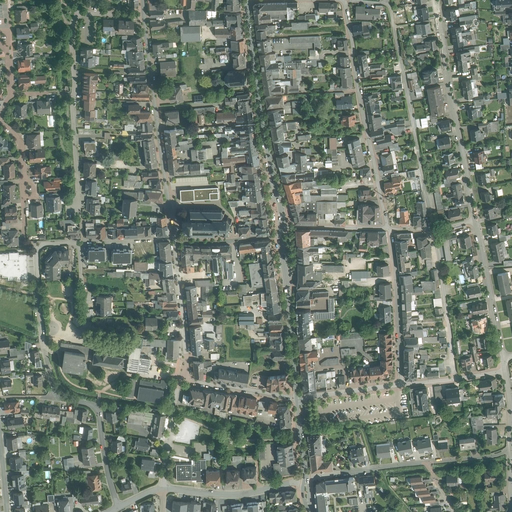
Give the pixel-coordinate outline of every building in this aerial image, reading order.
[(148,0),(149,9),(159,9),(158,0),(148,0)] [(204,0),(186,0),(186,9),(194,10),(195,0),(202,0),(204,0)] [(265,3),(255,4),(254,5),(255,14),(266,14),(265,3)] [(287,3),(265,3),(266,14),(270,13),(271,13),(288,13),(287,3)] [(294,3),(287,3),(288,13),(271,13),(271,18),(274,18),(293,18),(293,9),(294,9),(294,3)] [(328,3),(319,3),(319,11),(326,12),(328,12),(328,11),(328,3)] [(337,3),(328,3),(328,11),(337,11),(337,3)] [(372,9),(362,9),(362,7),(356,6),(356,18),(372,19),(372,9)] [(422,8),(418,9),(419,19),(428,17),(427,8),(422,8)] [(17,10),(16,10),(16,20),(25,20),(25,9),(23,10),(17,10)] [(380,9),(376,9),(372,9),(372,19),(376,19),(376,17),(380,17),(380,9)] [(455,9),(446,10),(447,19),(456,18),(456,14),(455,9)] [(207,10),(189,10),(189,26),(200,25),(207,25),(207,21),(207,10)] [(222,19),(213,20),(207,21),(207,25),(210,25),(215,25),(230,24),(242,24),(241,13),(225,13),(225,17),(225,19),(223,19),(222,19)] [(266,14),(255,14),(256,22),(272,21),(271,18),(271,13),(270,13),(266,14)] [(472,19),(476,18),(476,15),(460,16),(461,25),(472,23),(472,19)] [(113,20),(104,20),(103,30),(110,30),(112,30),(112,26),(113,20)] [(125,21),(119,20),(118,32),(127,32),(132,32),(133,21),(128,21),(125,21)] [(164,20),(150,21),(151,29),(165,28),(164,20)] [(423,24),(421,24),(422,33),(427,32),(431,32),(429,23),(423,24)] [(215,25),(215,29),(216,37),(231,37),(230,24),(215,25)] [(242,24),(230,24),(231,37),(243,37),(242,24)] [(362,24),(353,26),(354,35),(364,33),(363,31),(362,26),(362,24)] [(183,26),(180,26),(181,41),(201,40),(200,25),(189,26),(183,26)] [(460,27),(452,28),(453,37),(462,36),(460,27)] [(28,28),(17,28),(17,38),(27,37),(26,34),(29,34),(28,28)] [(266,30),(256,30),(257,39),(266,39),(266,34),(266,30)] [(462,36),(463,44),(467,44),(466,40),(477,38),(476,33),(462,36)] [(320,36),(290,38),(290,43),(314,42),(315,50),(316,50),(320,50),(320,36)] [(462,36),(453,37),(454,46),(463,44),(462,36)] [(141,37),(131,38),(131,40),(132,50),(142,51),(141,37)] [(266,39),(257,39),(259,51),(272,50),(270,38),(266,39)] [(418,38),(411,39),(413,47),(417,46),(417,43),(422,42),(422,41),(421,38),(418,38)] [(428,39),(422,41),(422,42),(422,45),(417,46),(418,50),(429,49),(428,40),(428,39)] [(428,40),(429,49),(429,50),(437,48),(436,39),(428,40)] [(243,40),(231,40),(233,52),(245,50),(243,40)] [(346,40),(341,40),(342,42),(338,42),(339,50),(347,49),(346,40)] [(161,43),(153,44),(154,55),(162,54),(162,49),(161,43)] [(18,44),(17,44),(18,51),(22,51),(22,53),(24,54),(26,54),(27,53),(26,52),(32,51),(32,46),(26,46),(26,44),(18,44)] [(92,48),(81,47),(80,56),(86,56),(92,56),(92,52),(92,48)] [(132,50),(129,50),(129,55),(130,55),(130,58),(143,58),(142,51),(132,50)] [(245,50),(233,52),(234,68),(246,67),(245,50)] [(465,52),(457,53),(458,63),(467,61),(466,59),(465,52)] [(270,53),(260,54),(261,64),(271,63),(270,59),(270,53)] [(361,55),(358,55),(359,63),(368,63),(366,54),(361,55)] [(92,56),(86,56),(86,61),(81,61),(81,65),(94,66),(95,56),(92,56)] [(349,57),(341,57),(341,62),(341,67),(349,66),(349,57)] [(130,58),(129,58),(130,65),(139,65),(140,68),(144,68),(143,58),(130,58)] [(25,61),(18,61),(19,71),(23,71),(26,71),(30,70),(30,69),(29,62),(29,60),(25,61)] [(284,61),(284,65),(285,69),(287,69),(299,69),(301,69),(302,68),(302,62),(302,60),(284,61)] [(166,62),(160,62),(160,63),(161,69),(162,69),(163,76),(173,75),(173,68),(175,68),(175,61),(166,62)] [(467,61),(458,63),(459,71),(468,70),(468,68),(467,63),(467,61)] [(271,63),(261,64),(262,70),(279,69),(278,66),(278,62),(271,63)] [(368,63),(359,63),(361,75),(369,74),(369,70),(368,66),(368,63)] [(341,67),(341,73),(341,75),(341,76),(342,76),(351,76),(350,66),(349,66),(341,67)] [(471,68),(473,78),(480,77),(478,66),(471,68)] [(279,69),(262,70),(263,79),(272,78),(272,73),(279,73),(279,69)] [(299,69),(287,69),(287,73),(290,73),(291,77),(296,77),(301,77),(301,73),(301,72),(299,72),(299,69)] [(432,70),(424,71),(425,82),(438,80),(438,76),(438,73),(437,73),(437,69),(432,70)] [(233,71),(229,72),(229,71),(228,72),(225,76),(226,81),(225,81),(226,82),(229,85),(230,85),(234,85),(235,85),(237,84),(238,84),(240,84),(241,84),(245,84),(246,84),(246,83),(246,79),(248,79),(247,74),(245,75),(245,71),(245,70),(244,70),(240,71),(239,71),(237,71),(236,71),(233,71)] [(382,71),(377,72),(377,74),(370,75),(371,79),(383,77),(383,75),(386,74),(386,70),(382,70),(382,71)] [(407,74),(408,80),(413,79),(415,88),(419,88),(416,72),(407,74)] [(98,74),(84,73),(83,81),(95,82),(97,82),(98,74)] [(351,76),(342,76),(343,87),(347,86),(352,86),(352,76),(351,76)] [(22,78),(19,78),(20,89),(27,88),(27,84),(30,84),(30,83),(29,77),(22,78)] [(272,78),(263,79),(264,87),(275,86),(275,80),(272,80),(272,78)] [(471,80),(462,81),(463,90),(472,88),(471,80)] [(83,81),(83,82),(83,84),(83,87),(83,91),(94,92),(95,92),(95,91),(94,91),(95,82),(83,81)] [(147,84),(137,85),(137,91),(138,93),(148,93),(147,84)] [(180,86),(168,88),(169,93),(168,93),(169,100),(174,99),(175,101),(178,101),(183,100),(182,95),(181,95),(181,89),(183,88),(183,84),(180,85),(180,86)] [(275,86),(264,87),(265,94),(277,93),(285,92),(285,86),(285,85),(275,86)] [(435,87),(427,88),(429,98),(442,96),(442,95),(440,86),(435,87)] [(472,88),(463,90),(465,98),(473,97),(472,88)] [(94,92),(83,91),(82,99),(83,99),(85,99),(94,100),(94,92)] [(511,103),(511,91),(498,92),(499,98),(507,98),(508,104),(511,103)] [(373,94),(364,96),(366,104),(374,103),(374,100),(373,94)] [(282,95),(266,97),(268,108),(284,105),(282,95)] [(348,97),(341,97),(342,101),(338,101),(338,108),(346,107),(347,107),(352,107),(351,98),(351,96),(348,97)] [(442,96),(429,98),(430,106),(443,104),(442,96)] [(49,108),(49,111),(51,111),(51,108),(55,108),(55,98),(51,98),(47,98),(47,101),(48,101),(48,104),(49,104),(50,108),(49,108)] [(94,100),(85,99),(84,103),(84,109),(86,109),(93,109),(94,100)] [(250,99),(238,100),(239,103),(239,105),(240,105),(241,108),(239,108),(240,111),(244,111),(252,110),(250,99)] [(47,101),(44,101),(44,102),(38,102),(38,107),(37,107),(37,110),(38,113),(49,113),(49,111),(49,108),(50,108),(49,104),(48,104),(48,101),(47,101)] [(374,103),(366,104),(367,111),(372,110),(375,110),(376,110),(375,105),(375,104),(374,103)] [(26,104),(20,105),(20,104),(17,104),(17,105),(16,105),(16,111),(15,113),(15,114),(16,115),(20,115),(20,116),(26,116),(25,110),(26,109),(26,108),(26,104)] [(443,104),(430,106),(432,106),(433,115),(436,115),(445,113),(443,104)] [(476,108),(468,109),(469,118),(478,117),(477,114),(480,114),(480,109),(477,109),(476,108)] [(93,109),(86,109),(85,115),(89,115),(89,119),(94,119),(95,109),(93,109)] [(178,110),(164,111),(165,122),(179,121),(178,110)] [(252,110),(244,111),(244,116),(245,122),(253,121),(252,110)] [(139,112),(136,112),(136,121),(141,121),(151,121),(150,112),(139,112)] [(236,112),(217,113),(217,120),(220,122),(222,122),(224,119),(234,118),(234,119),(236,119),(236,116),(236,112)] [(281,115),(269,117),(271,125),(282,123),(281,115)] [(355,115),(343,116),(344,120),(342,120),(342,125),(354,124),(354,121),(355,121),(355,115)] [(381,121),(375,122),(374,119),(368,119),(370,130),(377,129),(377,127),(378,127),(382,126),(381,126),(381,121)] [(449,120),(441,121),(441,124),(438,124),(439,130),(442,130),(442,131),(447,130),(447,129),(451,128),(449,120)] [(151,121),(141,121),(142,130),(143,130),(152,130),(151,121)] [(282,123),(271,125),(272,133),(284,133),(283,127),(282,123)] [(378,129),(371,131),(372,139),(377,138),(384,136),(384,135),(383,129),(382,128),(378,129)] [(480,129),(471,130),(472,140),(481,139),(484,138),(483,133),(480,133),(480,129)] [(175,130),(164,131),(165,138),(176,137),(175,132),(175,130)] [(385,136),(384,135),(384,136),(377,138),(377,141),(379,140),(380,147),(393,144),(391,135),(385,136)] [(449,137),(439,139),(441,148),(451,146),(449,136),(449,137)] [(176,137),(165,138),(166,146),(177,145),(176,137)] [(359,138),(348,141),(349,148),(361,145),(359,138)] [(153,139),(142,140),(143,145),(144,156),(156,155),(153,139)] [(95,141),(84,142),(84,149),(85,148),(86,154),(88,154),(91,154),(91,151),(95,151),(96,151),(95,141)] [(282,142),(274,143),(276,152),(284,152),(283,146),(282,142)] [(177,145),(166,146),(167,156),(176,155),(175,148),(179,148),(180,150),(191,149),(197,148),(196,143),(188,144),(188,143),(179,145),(177,145)] [(241,145),(238,146),(231,146),(232,150),(232,153),(250,152),(250,154),(258,153),(257,144),(241,145)] [(361,145),(349,148),(353,166),(365,163),(361,145)] [(206,148),(197,149),(198,159),(207,158),(206,148)] [(483,151),(474,152),(475,162),(484,161),(483,156),(483,151)] [(35,152),(30,153),(30,162),(40,161),(40,157),(40,152),(38,152),(35,152)] [(300,154),(296,152),(296,163),(306,162),(307,154),(305,154),(303,154),(301,154),(300,154)] [(250,154),(247,154),(247,157),(248,162),(253,161),(253,164),(259,163),(260,163),(258,153),(250,154)] [(391,153),(381,155),(383,166),(384,166),(393,164),(391,153)] [(453,153),(444,154),(441,155),(441,158),(444,158),(445,164),(450,163),(454,163),(454,159),(455,159),(454,155),(453,156),(453,153)] [(156,155),(144,156),(145,167),(157,165),(156,155)] [(288,155),(277,156),(279,166),(290,165),(290,164),(289,159),(288,155)] [(176,158),(168,159),(168,167),(184,166),(184,164),(183,161),(177,162),(176,158)] [(95,163),(85,162),(84,174),(94,175),(95,163)] [(306,162),(296,163),(297,170),(307,169),(307,164),(306,162)] [(201,163),(189,164),(190,171),(190,173),(196,173),(201,172),(201,163)] [(253,164),(244,165),(239,167),(240,168),(240,170),(243,170),(243,172),(261,170),(260,163),(259,163),(253,164)] [(290,165),(279,166),(281,175),(295,173),(296,173),(311,172),(310,166),(310,164),(307,164),(307,169),(297,170),(296,163),(292,163),(290,164),(290,165)] [(8,164),(4,164),(5,177),(14,176),(13,164),(8,164)] [(184,166),(168,167),(169,173),(184,172),(190,171),(189,164),(184,164),(184,166)] [(393,164),(384,166),(383,166),(384,173),(393,171),(394,169),(393,164)] [(43,167),(38,167),(38,168),(36,168),(36,169),(35,170),(36,176),(47,176),(47,173),(50,172),(50,167),(47,167),(43,167)] [(407,174),(409,173),(410,179),(417,177),(416,173),(419,173),(418,169),(412,170),(412,167),(407,168),(408,171),(407,171),(407,174)] [(370,168),(363,169),(363,174),(362,174),(362,176),(371,176),(370,168)] [(457,168),(446,171),(447,178),(448,179),(456,177),(459,177),(457,168)] [(261,170),(243,172),(243,178),(256,177),(256,180),(262,179),(261,170)] [(158,172),(142,173),(142,181),(143,181),(147,181),(147,178),(159,178),(158,172)] [(485,174),(477,175),(479,184),(487,182),(485,174)] [(392,180),(391,182),(384,183),(386,195),(388,194),(394,193),(393,190),(402,188),(400,182),(402,181),(401,176),(399,177),(392,178),(392,180)] [(159,179),(149,179),(149,184),(151,184),(152,188),(161,188),(159,179)] [(256,180),(249,180),(250,186),(245,187),(246,189),(263,189),(262,179),(256,180)] [(54,181),(44,182),(45,185),(46,186),(47,188),(50,191),(59,190),(59,183),(58,181),(54,181)] [(96,193),(96,181),(92,181),(87,181),(87,184),(86,184),(85,188),(86,188),(86,192),(87,192),(96,193)] [(230,182),(229,182),(224,183),(225,191),(228,191),(228,187),(235,186),(235,181),(230,182)] [(301,181),(284,183),(287,192),(294,191),(302,190),(301,182),(301,181)] [(309,183),(309,181),(301,182),(302,190),(335,187),(335,184),(313,185),(313,182),(309,183)] [(460,184),(452,185),(454,193),(462,191),(460,184)] [(205,200),(219,199),(218,187),(180,190),(180,201),(195,200),(195,197),(205,197),(205,200)] [(263,189),(246,189),(246,193),(250,192),(250,197),(246,197),(246,196),(243,196),(243,201),(246,200),(265,199),(263,189)] [(370,189),(361,190),(361,198),(362,198),(367,197),(371,197),(370,189)] [(161,192),(145,190),(145,195),(143,195),(142,199),(144,199),(150,199),(154,199),(154,201),(163,202),(161,192)] [(303,192),(295,193),(294,191),(287,192),(289,201),(304,201),(303,192)] [(337,191),(321,191),(321,196),(321,201),(337,201),(337,195),(337,194),(337,191)] [(489,191),(481,193),(482,201),(490,200),(489,191)] [(14,192),(4,192),(4,195),(6,196),(6,198),(6,201),(10,201),(10,199),(15,199),(15,196),(14,195),(14,194),(14,192)] [(440,192),(434,193),(437,207),(443,206),(440,192)] [(462,194),(454,196),(455,198),(455,200),(456,204),(464,202),(463,194),(462,194)] [(54,196),(47,197),(48,210),(61,210),(60,198),(60,196),(54,196)] [(92,199),(87,198),(87,209),(90,210),(90,213),(99,214),(99,203),(98,203),(98,199),(100,200),(100,199),(92,199)] [(136,198),(123,198),(123,204),(121,204),(121,209),(122,209),(122,213),(135,214),(136,206),(136,198)] [(265,199),(246,200),(247,207),(257,206),(258,209),(266,209),(265,199)] [(304,201),(289,201),(293,214),(302,213),(301,210),(305,210),(305,201),(304,201)] [(317,213),(317,201),(309,201),(305,201),(305,210),(301,210),(302,213),(317,213)] [(321,201),(317,201),(317,213),(319,213),(325,213),(334,212),(334,209),(336,209),(337,209),(337,201),(321,201)] [(422,202),(416,202),(417,211),(426,210),(425,201),(422,202)] [(41,205),(31,205),(32,211),(32,216),(42,216),(41,205)] [(371,219),(379,219),(379,210),(379,206),(371,206),(371,207),(368,207),(368,205),(359,205),(359,209),(357,209),(357,218),(361,218),(361,220),(367,220),(367,217),(371,217),(371,219)] [(493,207),(484,209),(486,218),(488,218),(492,217),(497,216),(496,212),(494,212),(493,207)] [(189,210),(189,217),(186,217),(187,219),(182,219),(182,227),(188,227),(188,228),(189,228),(189,234),(189,235),(190,235),(194,235),(194,236),(194,235),(198,235),(198,236),(199,236),(199,235),(203,235),(203,236),(204,236),(204,235),(208,235),(208,236),(209,235),(213,235),(214,236),(214,235),(215,233),(218,233),(218,235),(219,235),(219,233),(223,233),(223,236),(229,236),(229,230),(229,229),(231,227),(232,226),(231,225),(231,221),(232,221),(232,220),(230,220),(228,218),(228,217),(228,216),(227,218),(224,218),(224,213),(225,213),(225,212),(224,212),(222,211),(223,210),(222,209),(221,210),(219,210),(219,209),(218,209),(218,210),(214,210),(214,209),(213,210),(209,210),(209,209),(208,209),(208,210),(204,210),(204,209),(204,210),(199,210),(199,209),(199,210),(195,210),(195,209),(194,209),(194,210),(190,210),(189,209),(189,210)] [(266,209),(258,209),(239,210),(240,214),(247,214),(248,217),(249,217),(249,218),(267,217),(266,209)] [(449,211),(449,212),(450,220),(462,217),(460,209),(458,210),(449,211)] [(302,213),(293,214),(295,224),(317,224),(317,217),(317,213),(302,213)] [(393,213),(388,213),(391,226),(397,226),(397,213),(393,213)] [(165,217),(150,216),(150,219),(151,220),(156,220),(156,226),(158,226),(167,225),(165,217)] [(414,216),(414,225),(422,225),(421,218),(421,216),(420,216),(417,216),(414,216)] [(267,217),(259,218),(260,227),(269,226),(267,217)] [(100,223),(96,223),(96,230),(96,237),(105,237),(108,237),(108,231),(104,231),(104,227),(100,227),(100,223)] [(79,229),(73,229),(72,224),(68,225),(68,230),(68,234),(70,234),(71,238),(76,239),(80,239),(79,229)] [(496,224),(488,226),(489,230),(488,230),(489,235),(498,233),(496,224)] [(167,225),(158,226),(159,235),(168,235),(167,225)] [(145,226),(136,226),(136,228),(137,236),(144,236),(144,229),(145,229),(145,226)] [(260,227),(256,227),(257,235),(270,234),(269,226),(260,227)] [(250,227),(239,227),(240,235),(251,235),(250,227)] [(128,228),(125,229),(125,236),(137,236),(136,228),(128,228)] [(17,230),(9,231),(9,229),(1,229),(1,235),(6,235),(6,236),(5,236),(4,237),(4,239),(6,240),(7,240),(7,245),(18,244),(17,230)] [(92,230),(86,230),(86,238),(96,238),(96,237),(96,230),(92,230)] [(348,232),(338,231),(338,237),(338,240),(347,241),(348,238),(348,232)] [(385,232),(378,232),(379,242),(379,244),(387,243),(385,232)] [(315,237),(297,237),(297,245),(318,244),(317,239),(317,237),(315,236),(315,237)] [(427,236),(417,237),(419,248),(421,247),(422,258),(426,257),(431,257),(430,242),(427,242),(427,236)] [(469,236),(460,237),(462,247),(471,245),(469,236)] [(448,238),(443,239),(446,261),(452,260),(448,238)] [(255,242),(256,251),(257,251),(258,258),(258,259),(273,258),(270,240),(255,242)] [(169,242),(159,242),(159,247),(161,261),(171,261),(169,242)] [(245,252),(256,251),(255,242),(239,244),(240,253),(245,252)] [(500,242),(491,244),(493,252),(503,250),(501,242),(500,242)] [(193,246),(182,245),(180,247),(181,256),(189,256),(189,258),(193,258),(193,252),(193,246)] [(94,246),(94,247),(87,247),(87,260),(93,260),(93,259),(100,259),(100,260),(105,260),(105,247),(98,247),(98,246),(94,246)] [(211,246),(199,246),(200,256),(200,257),(209,257),(211,257),(211,256),(211,252),(211,246)] [(220,246),(211,246),(211,252),(211,256),(215,256),(217,256),(220,256),(220,254),(220,246)] [(230,246),(220,246),(220,254),(223,254),(229,253),(231,253),(230,246)] [(119,249),(119,250),(111,250),(112,263),(119,262),(119,263),(125,263),(125,262),(131,262),(131,249),(123,250),(123,248),(119,249)] [(16,253),(13,254),(13,253),(13,254),(5,254),(5,253),(5,257),(0,256),(0,275),(5,274),(5,275),(6,275),(6,274),(13,274),(13,278),(14,278),(14,277),(19,277),(19,279),(27,279),(27,265),(28,265),(28,264),(27,264),(27,255),(26,255),(26,256),(16,256),(16,249),(16,253)] [(68,250),(55,251),(45,261),(46,277),(56,277),(60,277),(59,265),(68,264),(68,250)] [(503,250),(493,252),(495,261),(504,259),(503,250)] [(404,251),(396,251),(397,261),(405,261),(404,251)] [(416,251),(405,251),(405,259),(407,258),(409,257),(417,257),(416,251)] [(309,254),(298,254),(298,263),(309,263),(309,254)] [(189,256),(181,256),(182,265),(190,265),(189,263),(189,260),(189,258),(189,256)] [(273,258),(258,259),(258,258),(258,262),(261,278),(276,276),(274,270),(273,258)] [(275,277),(261,278),(258,262),(249,263),(252,284),(276,282),(275,277)] [(403,262),(397,263),(398,270),(408,268),(407,264),(404,265),(403,262)] [(309,263),(298,263),(298,272),(313,272),(313,269),(313,263),(309,263)] [(474,263),(467,264),(467,267),(468,267),(469,267),(471,277),(471,278),(479,276),(476,265),(474,266),(474,263)] [(388,265),(377,265),(378,274),(389,274),(388,265)] [(172,268),(163,268),(163,272),(163,274),(163,278),(173,278),(172,268)] [(412,271),(398,272),(400,284),(413,283),(412,271)] [(313,272),(298,272),(299,281),(315,281),(315,279),(314,279),(314,274),(319,275),(319,272),(313,272)] [(323,272),(319,272),(319,275),(314,275),(314,279),(315,279),(316,281),(323,281),(323,272)] [(509,272),(498,274),(501,293),(511,290),(511,285),(510,286),(508,277),(510,277),(509,272)] [(163,278),(162,278),(162,283),(163,290),(175,290),(173,278),(163,278)] [(440,288),(439,279),(422,280),(422,290),(440,288)] [(390,283),(380,284),(380,297),(385,297),(391,297),(390,283)] [(413,283),(400,284),(401,292),(413,291),(413,283)] [(195,286),(192,287),(192,286),(185,287),(187,300),(196,300),(196,286),(195,286)] [(478,286),(468,288),(468,289),(469,288),(471,297),(470,297),(481,295),(479,286),(478,286)] [(309,290),(297,290),(297,300),(309,299),(309,290)] [(422,290),(413,291),(414,300),(415,300),(415,295),(422,295),(422,290)] [(413,291),(401,292),(402,301),(410,300),(414,300),(413,291)] [(175,293),(166,293),(166,296),(167,297),(167,301),(176,301),(175,293)] [(274,293),(257,293),(258,295),(247,295),(244,295),(244,296),(244,301),(245,305),(262,304),(262,300),(267,300),(279,299),(278,293),(275,293),(274,293)] [(442,297),(433,298),(434,305),(442,304),(443,307),(442,297)] [(279,299),(267,300),(267,304),(268,311),(281,310),(279,299)] [(297,300),(296,307),(311,306),(311,304),(310,299),(309,299),(297,300)] [(410,300),(402,301),(402,310),(411,309),(410,303),(410,300)] [(482,302),(478,303),(479,304),(472,306),(474,314),(488,311),(487,303),(482,304),(482,302)] [(383,306),(380,306),(380,307),(380,313),(379,313),(379,314),(379,318),(380,318),(380,320),(390,320),(390,316),(390,315),(390,311),(390,306),(383,306)] [(310,310),(296,310),(297,321),(309,321),(309,320),(309,319),(311,319),(311,312),(310,310)] [(177,311),(167,311),(167,315),(167,319),(178,319),(177,311)] [(248,314),(239,314),(239,324),(240,324),(244,324),(247,324),(254,324),(254,314),(248,314)] [(152,318),(146,318),(145,329),(152,329),(156,329),(156,318),(152,318)] [(485,318),(472,320),(474,326),(475,326),(476,331),(475,331),(476,331),(487,329),(486,322),(486,321),(485,322),(485,318)] [(410,320),(403,321),(404,330),(415,329),(415,320),(410,320)] [(309,321),(297,321),(298,336),(310,334),(310,329),(309,321)] [(201,325),(189,326),(191,339),(199,339),(202,339),(201,325)] [(236,325),(223,325),(223,346),(235,346),(236,325)] [(415,329),(404,330),(404,336),(413,335),(412,332),(414,332),(415,337),(427,336),(426,333),(425,333),(423,333),(423,331),(423,328),(415,329)] [(315,336),(299,338),(300,351),(317,349),(316,336),(315,336)] [(488,336),(480,338),(481,347),(490,346),(488,336)] [(423,337),(404,338),(405,346),(414,346),(418,346),(419,349),(423,349),(423,337)] [(167,340),(130,338),(130,344),(130,347),(129,347),(126,353),(129,354),(128,357),(123,357),(123,356),(107,353),(108,350),(99,348),(99,349),(61,343),(60,350),(64,350),(62,368),(82,371),(84,358),(85,359),(85,358),(93,360),(92,362),(121,366),(121,365),(127,366),(127,368),(136,369),(138,370),(147,371),(149,364),(149,362),(150,362),(151,357),(148,356),(148,352),(151,351),(151,346),(167,347),(167,340)] [(178,340),(167,339),(167,347),(167,358),(178,358),(178,340)] [(199,339),(191,339),(192,353),(200,353),(199,339)] [(214,339),(207,339),(204,339),(204,347),(214,348),(214,339)] [(285,339),(270,340),(269,348),(286,348),(285,339)] [(9,340),(0,341),(0,347),(0,350),(10,349),(9,340)] [(256,348),(254,348),(254,362),(263,362),(263,353),(263,348),(261,348),(256,348)] [(286,348),(273,348),(273,353),(273,357),(273,360),(277,360),(287,360),(286,348)] [(317,349),(300,351),(301,355),(300,355),(301,364),(302,368),(314,367),(313,358),(318,358),(317,349)] [(414,349),(404,349),(404,359),(414,359),(414,349)] [(38,351),(30,351),(31,361),(39,360),(38,351)] [(233,351),(228,351),(228,361),(248,361),(249,351),(248,351),(233,351)] [(491,355),(483,357),(485,366),(493,364),(491,355)] [(469,357),(461,359),(463,369),(469,368),(471,366),(470,362),(469,357)] [(338,358),(327,359),(321,363),(321,366),(339,364),(338,358)] [(392,358),(381,359),(382,364),(380,366),(370,367),(371,377),(378,376),(378,377),(382,377),(382,376),(385,376),(385,375),(386,375),(388,372),(389,371),(392,368),(392,367),(392,364),(393,364),(392,360),(391,360),(391,358),(392,358)] [(414,359),(404,359),(405,376),(406,377),(405,377),(408,379),(409,380),(414,379),(417,379),(417,371),(414,371),(413,371),(413,369),(414,369),(414,359)] [(9,360),(0,361),(1,370),(10,369),(9,360)] [(302,368),(301,368),(302,381),(315,379),(314,367),(302,368)] [(358,368),(356,369),(356,368),(352,369),(351,369),(351,378),(352,380),(353,380),(357,380),(357,379),(359,379),(359,380),(363,379),(364,379),(363,368),(362,368),(362,367),(358,368)] [(431,367),(427,367),(428,378),(439,377),(439,370),(431,371),(431,367)] [(218,372),(214,372),(213,380),(216,380),(216,381),(223,382),(223,381),(230,382),(230,383),(236,384),(236,383),(238,384),(244,385),(247,385),(249,374),(218,369),(218,372)] [(202,370),(193,370),(194,377),(203,379),(203,374),(202,370)] [(42,375),(33,376),(33,385),(42,384),(42,375)] [(286,375),(269,377),(268,377),(267,389),(276,389),(276,387),(284,386),(284,379),(286,379),(286,375)] [(125,397),(133,398),(136,379),(128,378),(125,397)] [(321,379),(322,381),(315,382),(316,387),(326,386),(326,378),(321,379)] [(495,378),(488,380),(489,388),(497,387),(495,378)] [(315,379),(302,381),(303,392),(316,391),(316,387),(315,382),(315,379)] [(10,380),(1,381),(2,389),(11,388),(10,380)] [(170,381),(161,380),(161,383),(140,380),(139,385),(163,389),(162,397),(168,398),(170,381)] [(139,385),(137,398),(161,402),(162,397),(163,389),(139,385)] [(441,386),(435,387),(437,405),(443,404),(441,386)] [(210,391),(190,387),(189,395),(188,401),(190,401),(207,404),(210,391)] [(459,387),(446,389),(447,402),(460,400),(459,389),(459,387)] [(427,388),(416,389),(418,408),(413,409),(413,415),(429,413),(426,393),(428,393),(427,388)] [(416,389),(410,390),(411,395),(410,395),(411,395),(411,399),(411,400),(412,403),(411,404),(412,404),(413,408),(412,408),(412,409),(413,409),(418,408),(416,389)] [(223,393),(210,391),(207,404),(215,406),(221,407),(223,393)] [(234,395),(223,393),(221,407),(233,409),(233,408),(237,409),(237,408),(238,402),(238,400),(235,400),(235,397),(234,395)] [(189,395),(183,394),(181,403),(188,404),(190,403),(190,401),(188,401),(189,395)] [(503,394),(495,395),(495,401),(496,405),(500,405),(505,404),(503,394)] [(257,399),(240,396),(239,400),(238,400),(238,402),(237,408),(237,409),(257,413),(258,407),(259,404),(257,403),(256,402),(257,399)] [(277,402),(270,401),(268,411),(275,412),(277,403),(277,402)] [(14,402),(4,403),(5,412),(15,411),(14,402)] [(289,405),(286,405),(286,404),(279,403),(277,403),(275,412),(280,413),(282,427),(284,427),(284,428),(289,428),(289,430),(291,430),(291,426),(289,405)] [(495,407),(487,408),(488,417),(501,416),(500,405),(496,405),(495,405),(495,407)] [(51,407),(42,406),(41,415),(50,416),(51,407)] [(60,408),(51,407),(50,416),(58,417),(60,408)] [(87,410),(75,409),(74,414),(78,414),(77,419),(86,420),(87,410)] [(155,413),(130,409),(128,417),(135,418),(142,419),(147,420),(147,421),(152,422),(154,422),(155,413)] [(116,411),(106,412),(107,422),(117,420),(116,420),(115,412),(116,411)] [(163,415),(155,413),(154,422),(152,422),(151,430),(153,431),(152,434),(156,434),(156,435),(162,436),(165,417),(163,417),(163,415)] [(22,417),(7,419),(8,428),(23,426),(23,418),(22,417)] [(92,429),(84,428),(83,437),(91,438),(92,429)] [(496,429),(487,429),(488,433),(485,433),(486,438),(488,438),(488,443),(497,443),(496,429)] [(320,435),(316,435),(312,435),(308,436),(309,445),(317,444),(317,445),(323,444),(322,436),(320,435)] [(16,437),(7,438),(7,442),(8,449),(17,448),(16,437)] [(474,437),(459,438),(461,449),(476,448),(475,439),(474,437)] [(419,452),(424,451),(425,453),(428,453),(428,451),(432,450),(430,438),(417,441),(419,452)] [(138,440),(135,439),(134,445),(137,445),(136,449),(146,451),(146,448),(148,449),(149,442),(147,442),(138,440)] [(400,454),(405,453),(405,455),(409,455),(408,452),(413,451),(411,440),(398,442),(400,454)] [(118,441),(113,441),(112,445),(111,445),(111,450),(121,451),(121,441),(118,441)] [(447,441),(438,442),(439,451),(448,450),(447,441)] [(293,443),(278,445),(280,464),(290,463),(295,462),(294,459),(296,457),(296,452),(293,450),(293,443)] [(317,444),(309,445),(310,454),(322,453),(323,453),(324,453),(325,452),(326,451),(326,450),(325,449),(324,448),(323,447),(323,444),(317,445),(317,444)] [(93,446),(81,447),(83,455),(94,454),(93,446)] [(363,446),(356,447),(359,462),(366,460),(365,456),(363,446)] [(384,447),(377,448),(378,457),(382,456),(382,458),(391,457),(390,451),(391,451),(390,450),(390,449),(390,446),(384,447)] [(209,453),(204,453),(204,459),(205,459),(209,459),(209,454),(213,454),(212,447),(209,447),(209,453)] [(356,447),(350,449),(351,458),(352,463),(359,462),(356,447)] [(322,453),(310,454),(310,461),(310,463),(311,463),(312,473),(333,470),(332,461),(323,462),(322,453)] [(94,454),(83,455),(84,464),(95,462),(94,454)] [(20,457),(10,458),(10,460),(10,461),(11,467),(21,466),(20,457)] [(154,460),(142,458),(140,468),(149,469),(148,476),(154,477),(156,463),(154,463),(154,460)] [(204,459),(194,460),(194,465),(191,465),(191,464),(176,465),(176,480),(192,479),(192,478),(196,478),(196,481),(206,481),(206,470),(205,459),(204,459)] [(292,473),(290,463),(280,464),(275,464),(276,475),(292,473)] [(256,467),(244,468),(244,470),(245,476),(245,482),(257,481),(256,467)] [(219,470),(206,470),(206,481),(206,484),(210,484),(210,485),(212,484),(214,484),(215,484),(216,484),(219,484),(219,470)] [(238,470),(226,470),(227,484),(239,484),(238,470)] [(496,471),(484,471),(485,480),(493,479),(494,488),(497,488),(496,471)] [(91,475),(88,476),(90,489),(100,488),(98,474),(91,475)] [(22,475),(12,476),(13,487),(19,487),(24,486),(24,482),(22,482),(22,475),(23,475),(22,475)] [(374,475),(359,477),(360,485),(364,485),(367,484),(375,484),(374,475)] [(458,484),(457,475),(447,476),(447,485),(458,484)] [(354,477),(349,478),(349,479),(326,482),(326,481),(320,481),(320,483),(316,483),(317,489),(316,489),(318,511),(317,511),(316,511),(328,511),(327,494),(329,494),(329,492),(351,490),(351,488),(355,488),(354,477)] [(130,482),(121,484),(123,493),(132,491),(130,482)] [(296,491),(282,492),(283,501),(286,501),(287,502),(290,502),(289,500),(297,500),(296,498),(297,498),(297,497),(296,496),(296,491)] [(282,492),(270,493),(270,499),(274,499),(274,501),(283,501),(282,492)] [(22,493),(14,494),(14,503),(22,502),(23,502),(23,501),(22,493)] [(500,494),(495,495),(495,504),(496,509),(503,508),(503,504),(504,504),(503,500),(503,495),(503,494),(500,494)] [(93,495),(81,497),(81,499),(82,505),(98,503),(98,502),(97,495),(93,495)] [(70,511),(69,501),(59,502),(59,511),(70,511)] [(185,511),(186,502),(172,501),(171,511),(185,511)] [(199,511),(200,503),(195,502),(195,501),(191,501),(191,502),(186,502),(185,511),(199,511)] [(263,511),(262,501),(228,505),(228,511),(263,511)] [(214,511),(215,504),(207,503),(206,508),(205,511),(214,511)]
